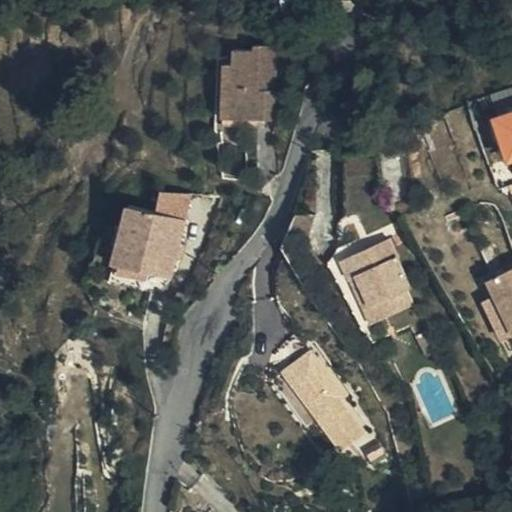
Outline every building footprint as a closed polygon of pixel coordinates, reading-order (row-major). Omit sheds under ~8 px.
[(224,56),(224,72),(225,124),(245,123),(267,123),(265,49),(245,49),(244,55),(224,56)] [(225,124),(224,72),(215,73),(217,135),(245,135),(245,123),(225,124)] [(511,80),(498,86),(468,95),(471,105),(475,117),(504,109),(501,97),(511,93),(511,80)] [(468,95),(458,98),(461,109),(471,105),(468,95)] [(475,117),(468,119),(472,131),(478,129),(487,157),(497,155),(511,150),(511,107),(504,109),(475,117)] [(497,155),(487,157),(491,176),(502,174),(497,155)] [(110,248),(164,267),(183,212),(129,193),(110,248)] [(328,250),(340,269),(347,265),(367,297),(377,291),(386,306),(406,295),(395,279),(401,276),(371,225),(328,250)] [(499,292),(511,323),(511,251),(491,263),(499,292)] [(506,332),(511,328),(511,323),(499,292),(491,263),(475,272),(506,332)] [(347,265),(340,269),(370,316),(386,306),(377,291),(367,297),(347,265)] [(436,349),(428,325),(408,333),(416,355),(436,349)] [(373,429),(315,344),(285,364),(342,449),(373,429)] [(300,462),(269,475),(275,492),(307,478),(300,462)]
